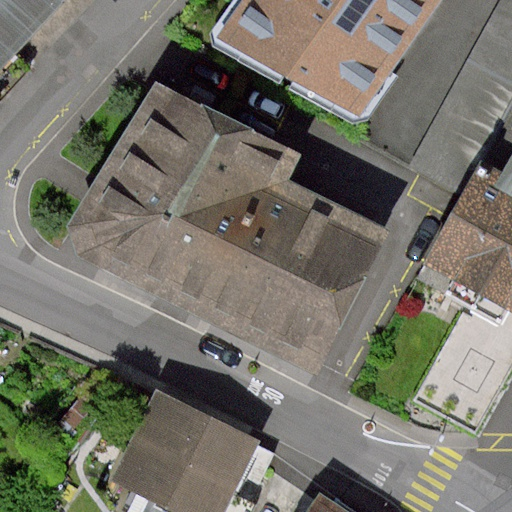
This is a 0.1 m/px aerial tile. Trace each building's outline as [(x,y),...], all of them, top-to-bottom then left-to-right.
[(0,0),(0,84),(73,0),(0,0)] [(248,0),(223,36),(366,115),(444,0),(248,0)] [(511,0),(503,0),(411,168),(467,196),(491,158),(511,125),(511,0)] [(332,372),(406,225),(304,174),(316,150),(161,72),(84,223),(93,251),(332,372)] [(0,129),(11,120),(0,111),(0,129)] [(511,186),(511,125),(491,158),(511,168),(506,183),(511,186)] [(467,196),(433,260),(419,278),(470,305),(506,323),(511,313),(511,186),(506,183),(511,168),(491,158),(467,196)] [(511,313),(506,323),(470,305),(416,402),(478,433),(511,371),(511,313)] [(162,390),(120,475),(193,511),(230,511),(266,442),(162,390)] [(98,403),(85,393),(64,418),(77,428),(98,403)] [(346,511),(326,498),(316,511),(346,511)]
